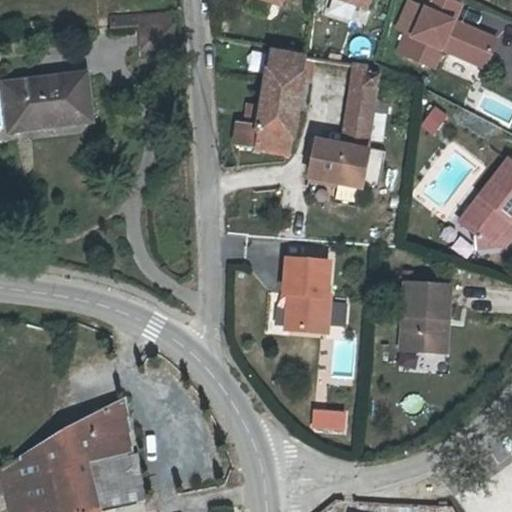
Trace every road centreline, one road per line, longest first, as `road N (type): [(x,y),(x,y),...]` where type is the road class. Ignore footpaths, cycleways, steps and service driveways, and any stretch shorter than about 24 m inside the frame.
road 1 (residential): [(194,355),(215,313),(219,205),(204,0)]
road 2 (tertiary): [(511,392),(481,428),(434,462),(382,482),(264,486)]
road 3 (secondary): [(194,355),(107,307),(0,287)]
road 4 (unknown): [(219,205),(303,181),(336,98)]
road 5 (secondary): [(264,486),(240,419),(194,355)]
